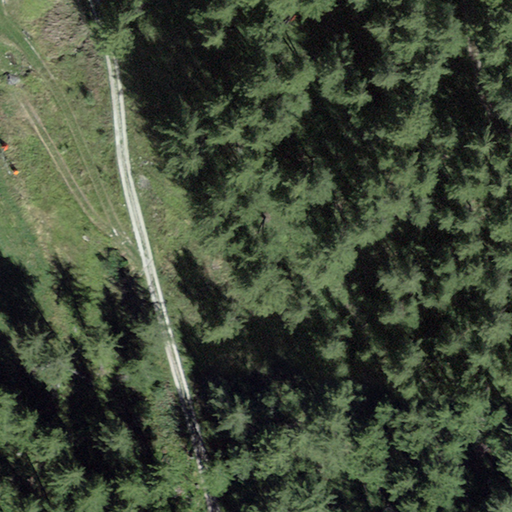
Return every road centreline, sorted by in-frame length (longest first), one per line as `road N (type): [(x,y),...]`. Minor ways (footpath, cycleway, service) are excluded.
road 1 (track): [(212,511),(119,151),(111,69),(91,0)]
road 2 (track): [(465,0),(487,102),(511,135)]
